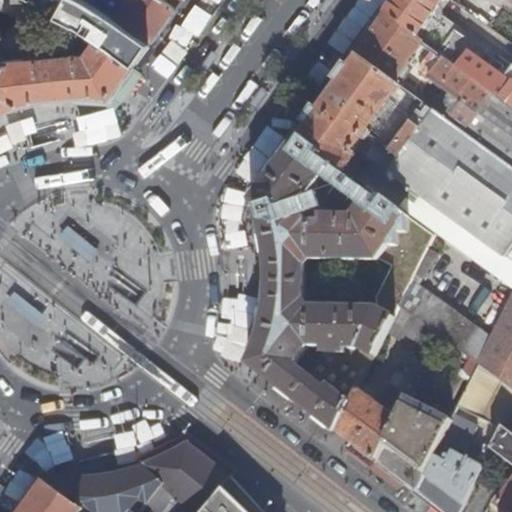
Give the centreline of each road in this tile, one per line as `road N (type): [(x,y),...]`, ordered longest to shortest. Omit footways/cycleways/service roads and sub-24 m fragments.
road 1 (primary): [(0,409),(304,0)]
road 2 (primary): [(280,0),(0,379)]
road 3 (primary): [(175,224),(348,0)]
road 4 (primary): [(386,511),(172,343)]
road 5 (primary): [(238,0),(121,164),(93,176)]
road 6 (primary): [(140,382),(301,511)]
road 7 (primary): [(172,343),(193,287),(175,224)]
